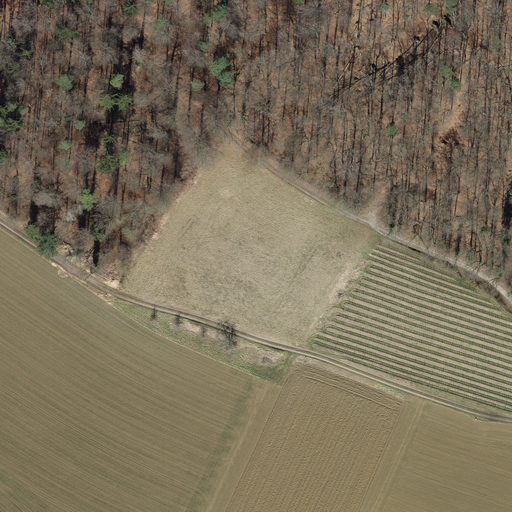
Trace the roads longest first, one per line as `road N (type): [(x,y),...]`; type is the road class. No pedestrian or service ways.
road 1 (track): [(511,419),(123,297),(0,219)]
road 2 (track): [(88,0),(240,144),(361,222),(472,269),(511,303)]
road 3 (track): [(361,222),(382,196),(416,185),(511,222)]
